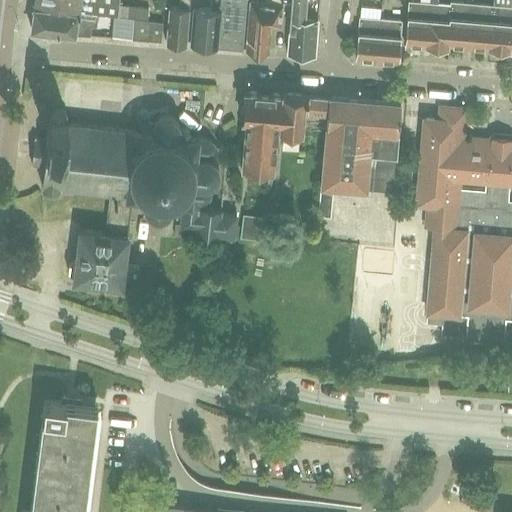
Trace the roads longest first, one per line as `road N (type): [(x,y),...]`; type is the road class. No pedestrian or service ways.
road 1 (unclassified): [(511,421),(317,400),(0,295)]
road 2 (unclassified): [(0,318),(305,418),(511,443)]
road 3 (residential): [(0,43),(329,73)]
road 4 (residential): [(329,73),(511,86)]
